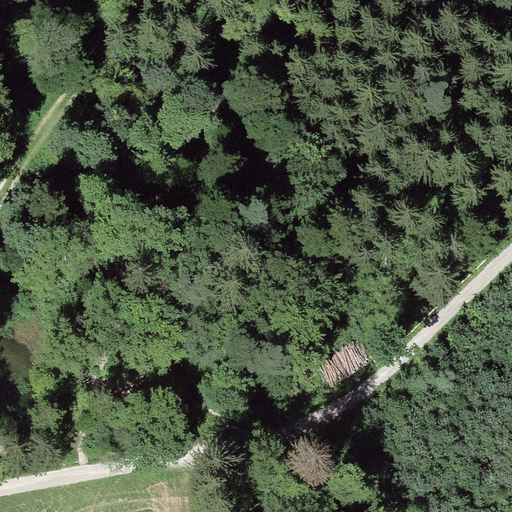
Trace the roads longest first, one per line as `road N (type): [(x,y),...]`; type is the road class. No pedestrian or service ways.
road 1 (track): [(511,253),(373,388),(328,418),(0,491)]
road 2 (track): [(0,200),(135,0)]
